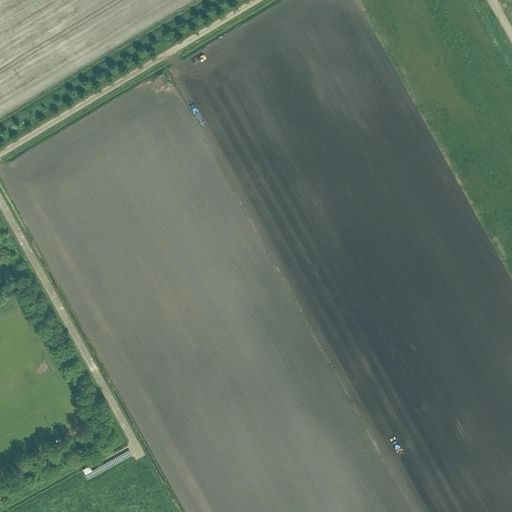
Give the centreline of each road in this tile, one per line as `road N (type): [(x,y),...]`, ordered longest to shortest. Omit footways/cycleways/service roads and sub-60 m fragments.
road 1 (unclassified): [(0,154),(256,0)]
road 2 (unknown): [(0,205),(131,439)]
